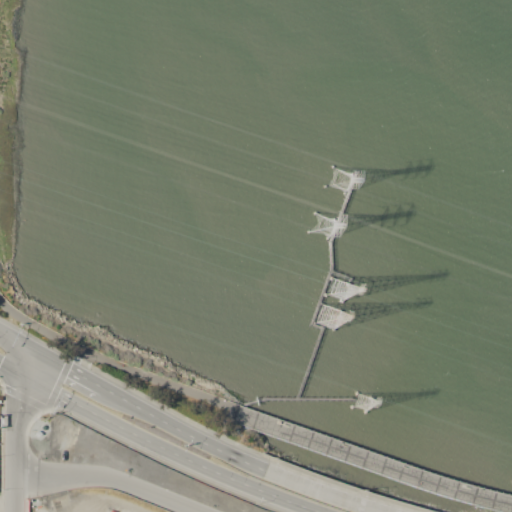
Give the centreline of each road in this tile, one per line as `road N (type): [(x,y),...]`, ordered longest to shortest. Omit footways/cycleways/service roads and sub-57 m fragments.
road 1 (primary): [(29,378),(189,460),(316,511)]
road 2 (residential): [(15,472),(107,477),(199,511)]
road 3 (primary): [(267,471),(108,391)]
road 4 (residential): [(40,353),(16,420),(15,511)]
